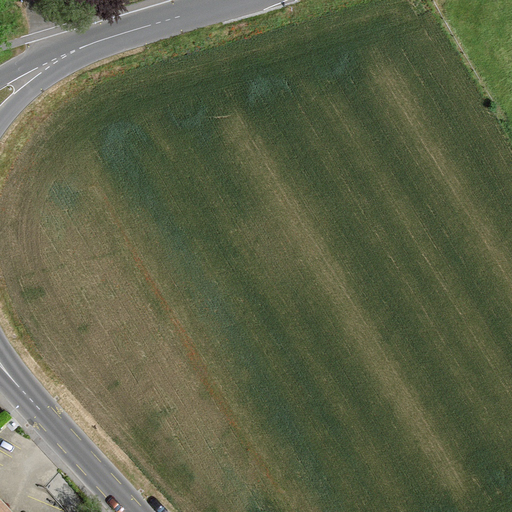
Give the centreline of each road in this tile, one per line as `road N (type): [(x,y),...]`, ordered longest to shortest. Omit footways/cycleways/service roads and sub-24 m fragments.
road 1 (tertiary): [(235,0),(48,63)]
road 2 (tertiary): [(17,386),(133,511)]
